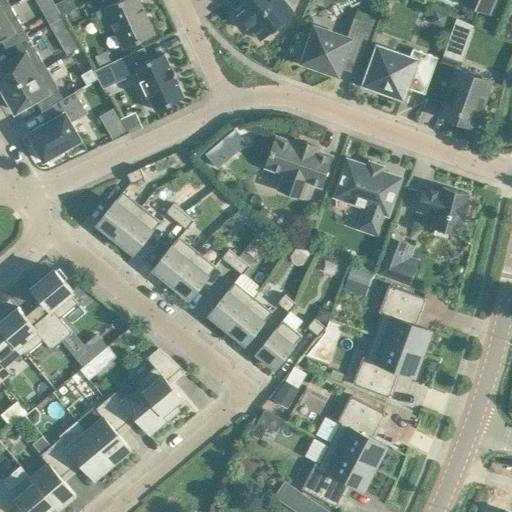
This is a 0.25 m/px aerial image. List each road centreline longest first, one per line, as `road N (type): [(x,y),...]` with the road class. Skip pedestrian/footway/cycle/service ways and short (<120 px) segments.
road 1 (residential): [(52,227),(243,389),(104,511)]
road 2 (residential): [(511,175),(306,102),(270,94),(225,103)]
road 3 (residential): [(225,103),(31,203)]
road 4 (tertiary): [(470,431),(511,281)]
